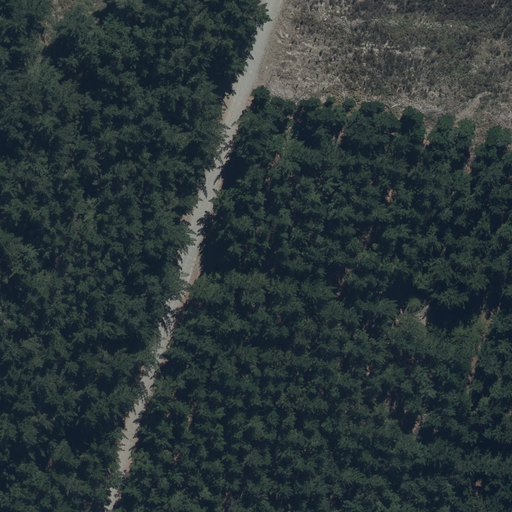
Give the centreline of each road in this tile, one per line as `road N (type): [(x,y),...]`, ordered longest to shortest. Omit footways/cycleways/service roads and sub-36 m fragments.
road 1 (unknown): [(308,511),(342,481),(327,444),(331,430),(373,357),(390,290),(444,224),(454,202),(454,149),(494,109),(488,62),(511,44)]
road 2 (track): [(275,0),(103,511)]
road 3 (track): [(188,252),(490,309)]
